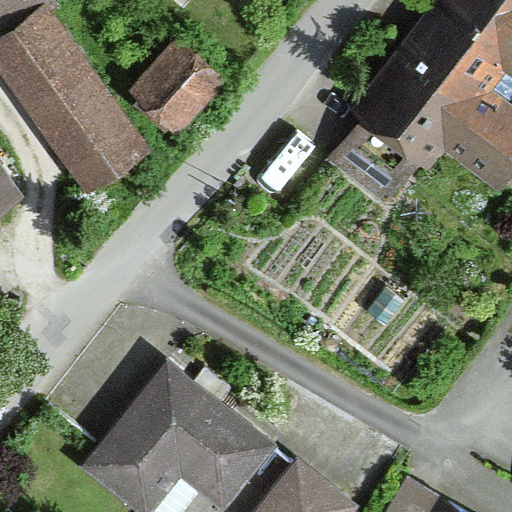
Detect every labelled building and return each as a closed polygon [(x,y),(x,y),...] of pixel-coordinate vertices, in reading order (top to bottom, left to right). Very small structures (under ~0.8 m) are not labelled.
[(143,156),(39,0),(0,0),(0,80),(83,198),(143,156)] [(511,0),(439,0),(350,113),(362,122),(327,167),(385,213),(422,165),(433,174),(449,155),(501,196),(511,182),(511,109),(490,93),(508,71),(511,74),(511,0)] [(228,80),(179,44),(138,100),(187,136),(228,80)] [(0,214),(27,196),(0,158),(0,214)] [(138,511),(154,511),(180,479),(223,511),(226,511),(274,449),(164,364),(83,469),(138,511)] [(351,511),(356,505),(296,461),(258,511),(351,511)] [(474,511),(409,475),(388,511),(474,511)]
